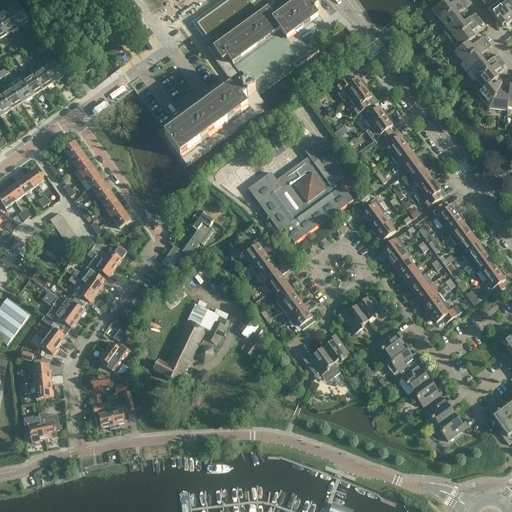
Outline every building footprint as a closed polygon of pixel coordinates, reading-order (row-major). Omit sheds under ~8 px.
[(229,0),(196,24),(211,44),(209,45),(210,45),(211,44),(214,48),(213,48),(223,61),(228,58),(235,68),(237,71),(243,80),(245,78),(259,96),(306,61),(295,47),(276,21),(283,17),(305,0),(229,0)] [(305,0),(283,17),(276,21),(295,47),(306,61),(319,52),(316,48),(312,43),(307,46),(301,38),(323,22),(318,16),(315,12),(317,11),(315,9),(319,6),(314,0),(305,0)] [(439,21),(465,1),(463,0),(456,0),(449,5),(446,1),(432,12),(439,21)] [(511,0),(503,0),(502,2),(502,5),(501,6),(511,20),(511,0)] [(446,30),(460,19),(457,15),(469,6),(465,1),(439,21),(446,30)] [(506,27),(511,21),(511,20),(501,6),(494,11),(491,8),(488,10),(502,28),(505,25),(506,27)] [(8,14),(18,29),(29,22),(19,7),(8,14)] [(0,23),(8,35),(18,29),(8,14),(0,19),(0,23)] [(454,39),(479,19),(475,14),(464,23),(460,19),(446,30),(454,39)] [(461,49),(469,43),(475,38),(471,33),(483,24),(479,19),(454,39),(461,48),(461,49)] [(472,47),(469,43),(461,49),(461,48),(455,53),(462,62),(487,42),(483,37),(472,47)] [(491,47),(487,42),(462,62),(469,71),(483,60),(480,56),(491,47)] [(42,54),(47,50),(44,45),(38,49),(42,54)] [(22,59),(26,64),(31,61),(28,55),(22,59)] [(486,64),(483,60),(469,71),(476,80),(501,60),(498,55),(486,64)] [(21,67),(26,64),(22,59),(17,62),(21,67)] [(484,89),(491,84),(497,79),(494,74),(505,65),(501,60),(476,80),(483,89),(484,89)] [(44,70),(53,84),(64,78),(55,63),(44,70)] [(2,72),(5,77),(10,74),(7,69),(2,72)] [(43,91),(53,84),(44,70),(33,76),(43,91)] [(32,98),(43,91),(33,76),(23,83),(32,98)] [(339,86),(349,100),(367,87),(362,81),(360,82),(358,79),(354,82),(350,77),(339,86)] [(166,136),(165,137),(187,167),(264,111),(260,106),(263,103),(259,96),(245,78),(243,80),(241,81),(243,83),(241,85),(239,84),(236,86),(237,88),(235,89),(234,90),(168,138),(166,136)] [(10,83),(9,83),(22,104),(32,98),(23,83),(20,79),(12,84),(10,83)] [(484,89),(483,89),(477,95),(489,110),(502,85),(500,82),(493,87),(491,84),(484,89)] [(22,104),(9,83),(3,87),(7,93),(2,96),(12,111),(22,104)] [(507,103),(508,94),(505,94),(506,85),(502,85),(489,110),(507,112),(507,109),(508,103),(507,103)] [(371,94),(367,87),(349,100),(360,114),(373,104),(370,100),(372,98),(369,95),(371,94)] [(0,116),(1,118),(12,111),(2,96),(0,97),(0,116)] [(370,129),(388,116),(383,109),(381,111),(379,108),(377,109),(373,104),(360,114),(370,129)] [(392,122),(388,116),(370,129),(376,137),(373,140),(374,142),(376,145),(377,146),(394,133),(390,128),(393,127),(390,124),(392,122)] [(340,122),(334,126),(337,131),(343,127),(340,122)] [(344,127),(335,134),(339,139),(348,132),(344,127)] [(397,138),(394,133),(377,146),(381,151),(385,149),(387,151),(391,158),(395,155),(394,155),(408,145),(404,138),(402,140),(399,136),(397,138)] [(331,148),(325,139),(305,154),(309,159),(277,182),(271,175),(249,191),(280,234),(284,231),(295,245),(354,202),(343,187),(339,189),(335,184),(345,177),(326,152),(331,148)] [(374,142),(357,155),(359,158),(376,145),(374,142)] [(71,161),(83,153),(75,143),(64,151),(71,161)] [(349,145),(345,149),(354,161),(359,158),(357,155),(349,145)] [(391,170),(392,171),(413,155),(411,152),(413,151),(408,145),(394,155),(395,155),(391,158),(397,165),(391,170)] [(71,161),(78,171),(90,163),(83,153),(71,161)] [(398,171),(403,177),(422,163),(417,157),(415,158),(413,155),(392,171),(394,174),(398,171)] [(97,172),(90,163),(78,171),(85,181),(97,172)] [(422,163),(403,177),(405,176),(412,185),(415,183),(427,174),(425,171),(427,170),(422,163)] [(50,169),(53,174),(58,170),(55,165),(50,169)] [(58,170),(53,174),(57,179),(62,175),(58,170)] [(37,171),(27,178),(35,189),(37,188),(40,192),(48,187),(37,171)] [(97,172),(85,181),(92,191),(104,182),(97,172)] [(421,192),(435,182),(431,175),(429,177),(427,174),(415,183),(421,192)] [(27,178),(17,185),(25,196),(35,189),(27,178)] [(99,200),(111,192),(104,182),(92,191),(99,200)] [(446,196),(435,182),(421,192),(426,198),(422,201),(428,209),(440,200),(446,196)] [(25,196),(17,185),(8,191),(16,203),(25,196)] [(64,189),(67,193),(72,190),(69,185),(64,189)] [(396,196),(401,193),(397,187),(392,191),(396,196)] [(72,190),(67,193),(71,198),(76,195),(72,190)] [(16,203),(8,191),(0,196),(0,201),(6,210),(16,203)] [(118,202),(111,192),(99,200),(106,210),(118,202)] [(405,198),(401,193),(396,196),(400,201),(405,198)] [(367,196),(360,200),(364,205),(370,200),(367,196)] [(46,197),(42,199),(47,206),(51,204),(46,197)] [(47,206),(42,199),(39,202),(43,209),(47,206)] [(360,211),(369,224),(382,215),(385,212),(376,199),(360,211)] [(125,211),(118,202),(106,210),(113,220),(125,211)] [(408,202),(404,205),(407,210),(412,207),(408,202)] [(445,226),(460,215),(455,209),(453,210),(451,207),(449,208),(446,203),(431,214),(434,219),(435,219),(437,222),(441,219),(445,226)] [(78,208),(81,213),(86,209),(83,204),(78,208)] [(414,208),(408,212),(414,219),(420,215),(414,208)] [(86,209),(81,213),(85,218),(90,214),(86,209)] [(26,210),(23,213),(28,220),(31,217),(26,210)] [(132,221),(125,211),(113,220),(120,230),(127,225),(132,221)] [(210,229),(214,222),(200,212),(189,227),(195,231),(181,252),(175,247),(162,265),(170,270),(178,260),(182,263),(187,256),(191,259),(200,245),(203,247),(214,232),(210,229)] [(23,224),(15,213),(11,216),(18,227),(23,224)] [(28,220),(23,213),(19,216),(24,223),(28,220)] [(60,215),(51,222),(54,226),(56,229),(66,222),(60,215)] [(382,215),(369,224),(376,233),(388,223),(382,215)] [(465,222),(460,215),(445,226),(452,235),(465,226),(463,223),(465,222)] [(66,222),(56,229),(61,236),(71,229),(66,222)] [(9,223),(5,228),(11,233),(15,228),(9,223)] [(91,227),(95,232),(100,228),(96,223),(91,227)] [(388,223),(376,233),(382,242),(395,233),(388,223)] [(459,244),(473,234),(469,227),(467,229),(465,226),(452,235),(459,244)] [(100,228),(95,232),(98,237),(103,233),(100,228)] [(71,229),(61,236),(66,244),(76,237),(71,229)] [(5,232),(2,236),(10,240),(12,236),(5,232)] [(478,240),(473,234),(459,244),(466,253),(478,244),(476,242),(478,240)] [(10,240),(2,236),(0,239),(8,244),(10,240)] [(76,237),(66,244),(72,251),(81,244),(76,237)] [(84,241),(84,246),(91,252),(96,245),(89,237),(84,241)] [(382,250),(389,260),(405,248),(398,238),(382,250)] [(253,264),(269,252),(266,249),(263,251),(256,241),(243,251),(253,264)] [(480,247),(478,244),(466,253),(463,256),(469,265),(472,263),(487,252),(482,246),(480,247)] [(94,247),(91,252),(116,270),(123,261),(122,261),(127,253),(119,248),(114,255),(110,252),(107,256),(94,247)] [(412,257),(405,248),(389,260),(396,269),(408,260),(412,257)] [(91,252),(88,256),(100,265),(97,270),(110,279),(116,270),(91,252)] [(259,273),(272,264),(268,258),(271,256),(269,252),(253,264),(249,267),(256,276),(259,273)] [(491,259),(487,252),(472,263),(479,272),(492,263),(490,260),(491,259)] [(408,260),(396,269),(403,278),(415,269),(408,260)] [(494,266),(492,263),(479,272),(475,275),(482,284),(486,281),(500,271),(495,264),(494,266)] [(279,273),(272,264),(259,273),(266,282),(279,273)] [(77,272),(73,277),(98,295),(104,286),(102,285),(105,281),(88,269),(82,276),(77,272)] [(415,269),(403,278),(409,287),(422,278),(415,269)] [(284,274),(282,271),(279,273),(266,282),(263,285),(269,294),(273,292),(286,282),(281,277),(284,274)] [(505,277),(500,271),(486,281),(490,287),(487,289),(493,298),(505,289),(501,284),(505,281),(503,278),(505,277)] [(73,277),(70,282),(77,287),(74,291),(78,295),(76,299),(86,306),(88,302),(91,304),(98,295),(73,277)] [(428,287),(422,278),(409,287),(416,296),(428,287)] [(292,291),(286,282),(273,292),(279,301),(292,291)] [(432,285),(428,287),(416,296),(423,306),(435,297),(438,294),(432,285)] [(292,291),(279,301),(276,303),(283,312),(299,301),(292,291)] [(50,292),(47,297),(79,321),(86,312),(83,310),(86,306),(76,299),(75,298),(72,302),(68,299),(65,303),(50,292)] [(472,292),(466,296),(474,307),(480,302),(472,292)] [(357,307),(368,322),(375,318),(376,320),(378,321),(380,322),(382,322),(388,318),(370,294),(364,298),(366,301),(357,307)] [(47,297),(43,301),(53,308),(47,317),(55,323),(66,331),(68,333),(71,329),(73,330),(79,321),(47,297)] [(423,306),(429,315),(442,306),(435,297),(423,306)] [(0,312),(0,341),(8,347),(30,317),(8,301),(0,312)] [(290,321),(309,307),(306,304),(303,306),(299,301),(283,312),(290,321)] [(446,303),(442,306),(429,315),(436,324),(442,319),(446,324),(461,313),(456,307),(451,310),(446,303)] [(206,341),(204,340),(201,347),(202,347),(203,346),(212,348),(213,349),(215,351),(217,347),(218,347),(227,328),(229,322),(220,317),(195,305),(188,322),(189,322),(168,366),(159,361),(154,370),(180,384),(206,330),(210,332),(206,341)] [(308,313),(312,311),(309,307),(290,321),(294,328),(297,326),(302,332),(315,323),(308,313)] [(362,327),(368,322),(357,307),(348,314),(346,311),(341,315),(355,335),(364,329),(362,327)] [(45,317),(42,321),(51,327),(55,323),(47,317),(46,316),(45,317)] [(248,340),(258,326),(247,317),(236,331),(248,340)] [(44,328),(40,333),(42,334),(43,334),(60,347),(67,338),(65,337),(68,333),(66,331),(55,323),(51,327),(53,329),(50,333),(46,330),(44,328)] [(241,350),(243,351),(253,358),(265,342),(268,339),(260,327),(241,350)] [(385,352),(389,358),(405,346),(398,338),(401,336),(396,330),(376,344),(383,353),(385,352)] [(122,333),(120,332),(114,341),(119,345),(123,339),(122,333)] [(42,334),(40,338),(44,341),(41,346),(54,356),(60,347),(43,334),(42,334)] [(323,350),(334,365),(340,361),(342,363),(350,356),(335,336),(330,340),(332,343),(323,350)] [(28,343),(25,349),(31,353),(35,347),(28,343)] [(111,345),(107,350),(129,367),(131,359),(129,357),(131,354),(119,346),(117,349),(111,345)] [(202,347),(197,355),(197,356),(197,357),(203,363),(204,364),(205,364),(206,364),(213,360),(214,359),(214,358),(213,349),(212,348),(203,346),(202,347)] [(405,346),(389,358),(386,360),(389,365),(387,367),(394,377),(418,359),(413,353),(411,355),(405,346)] [(129,367),(107,350),(100,359),(111,368),(111,369),(123,379),(126,374),(129,368),(129,367)] [(323,350),(317,354),(315,351),(306,358),(304,360),(318,380),(321,378),(324,381),(338,371),(323,350)] [(34,356),(23,353),(22,359),(22,360),(32,362),(34,356)] [(35,367),(34,367),(35,378),(51,377),(50,366),(47,366),(47,361),(35,362),(35,367)] [(410,386),(414,392),(430,381),(423,372),(426,370),(422,364),(401,379),(408,387),(410,386)] [(35,385),(30,385),(30,389),(52,387),(51,377),(35,378),(35,383),(35,385)] [(111,389),(110,378),(94,379),(95,391),(111,389)] [(430,381),(414,392),(419,398),(417,400),(423,409),(443,394),(439,388),(436,390),(430,381)] [(52,387),(30,389),(31,395),(31,394),(36,394),(37,400),(53,399),(52,387)] [(127,406),(111,410),(115,430),(120,429),(119,426),(127,424),(126,422),(130,421),(128,411),(134,410),(130,393),(124,395),(127,406)] [(435,421),(439,427),(455,415),(448,406),(451,405),(447,399),(427,413),(433,422),(435,421)] [(44,405),(37,406),(38,407),(39,416),(45,415),(46,414),(44,405)] [(115,430),(111,410),(109,405),(94,409),(98,428),(102,427),(103,429),(110,428),(111,431),(115,430)] [(511,434),(511,421),(504,411),(493,418),(503,431),(500,433),(508,446),(511,443),(511,440),(510,437),(511,434)] [(45,415),(39,416),(40,417),(45,441),(58,438),(57,432),(59,432),(60,430),(57,416),(46,419),(45,415)] [(455,415),(439,427),(444,433),(442,434),(448,443),(468,428),(464,422),(461,424),(455,415)] [(36,421),(25,423),(26,435),(31,434),(33,444),(45,441),(40,417),(35,418),(36,421)]
